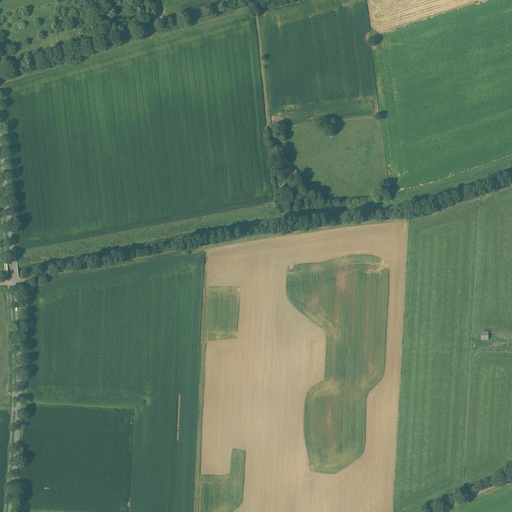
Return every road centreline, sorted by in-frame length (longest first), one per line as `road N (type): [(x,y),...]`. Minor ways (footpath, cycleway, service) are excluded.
road 1 (track): [(511,183),(414,217),(15,281)]
road 2 (tertiary): [(0,141),(19,341),(11,511)]
road 3 (unclassified): [(241,0),(0,70)]
road 4 (track): [(252,0),(268,126),(283,172)]
